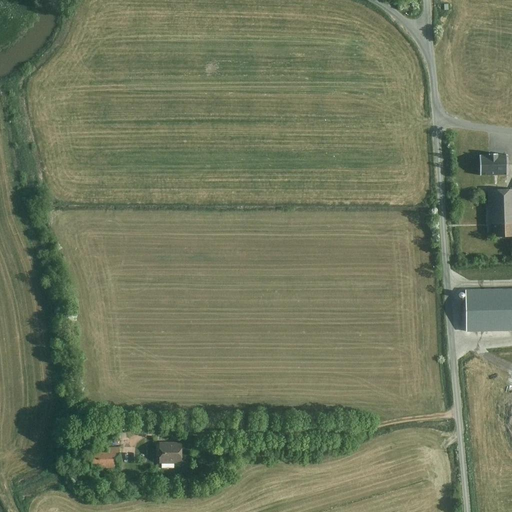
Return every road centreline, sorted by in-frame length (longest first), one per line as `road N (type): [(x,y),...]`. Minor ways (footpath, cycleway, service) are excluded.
road 1 (track): [(19,511),(10,496),(17,490),(66,472),(76,410),(62,296),(9,83),(46,54),(72,0)]
road 2 (residential): [(430,55),(468,511)]
road 3 (track): [(150,436),(362,432),(458,412)]
